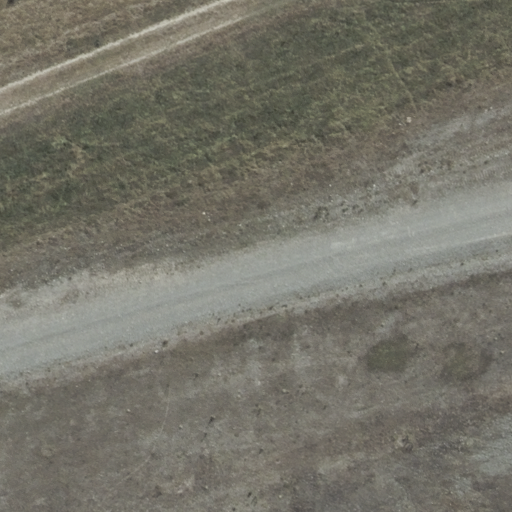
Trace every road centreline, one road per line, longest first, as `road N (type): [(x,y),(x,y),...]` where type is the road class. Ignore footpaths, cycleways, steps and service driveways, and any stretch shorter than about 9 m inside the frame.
road 1 (unclassified): [(0,353),(341,244),(511,205)]
road 2 (track): [(258,0),(0,104)]
